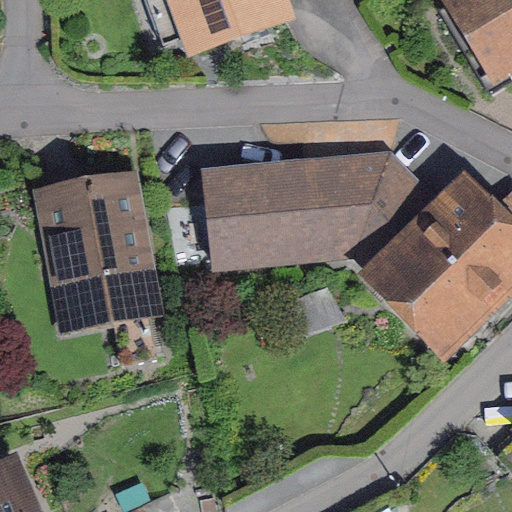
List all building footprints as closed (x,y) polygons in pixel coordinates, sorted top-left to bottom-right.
[(169,0),(196,67),(300,27),(289,0),(169,0)] [(511,0),(448,0),(510,103),(511,101),(511,0)] [(395,152),(200,179),(215,282),(381,263),(440,205),(395,152)] [(451,362),(511,300),(511,206),(475,170),(440,205),(381,263),(367,277),(451,362)] [(142,180),(40,200),(66,338),(168,319),(142,180)] [(0,511),(52,511),(36,468),(0,481),(0,511)]
